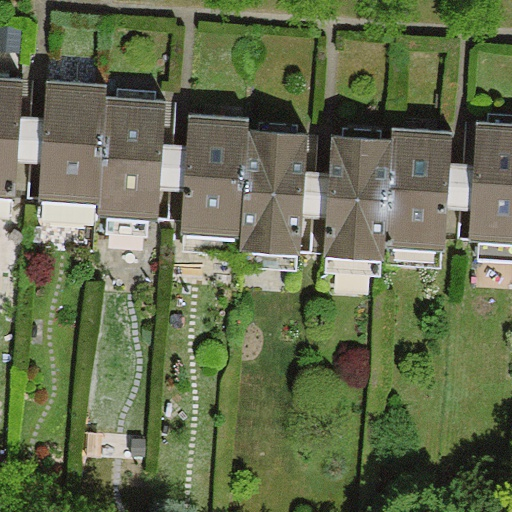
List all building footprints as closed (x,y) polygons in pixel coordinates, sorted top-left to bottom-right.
[(0,195),(20,196),(27,83),(0,80),(0,195)] [(112,88),(54,84),(48,198),(106,201),(111,99),(112,88)] [(169,105),(111,99),(106,201),(104,215),(163,218),(169,105)] [(254,121),(197,118),(189,230),(248,234),(255,132),(254,121)] [(511,126),(486,125),(480,240),(511,241),(511,126)] [(399,141),(391,245),(451,248),(456,135),(401,131),(399,141)] [(312,136),(255,132),(248,234),(247,248),(305,252),(312,136)] [(399,141),(340,138),(333,255),(389,259),(391,245),(399,141)]
